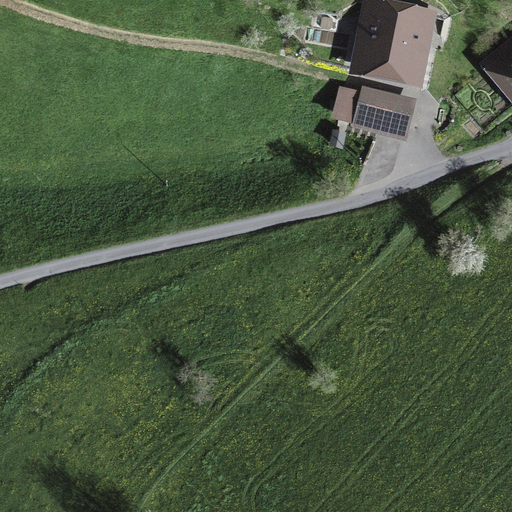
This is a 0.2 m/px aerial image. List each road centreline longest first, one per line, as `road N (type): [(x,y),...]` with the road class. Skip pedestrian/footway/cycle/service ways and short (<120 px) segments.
road 1 (unclassified): [(0,281),(338,207),(511,151)]
road 2 (track): [(6,0),(88,29),(302,66),(426,102),(438,172)]
